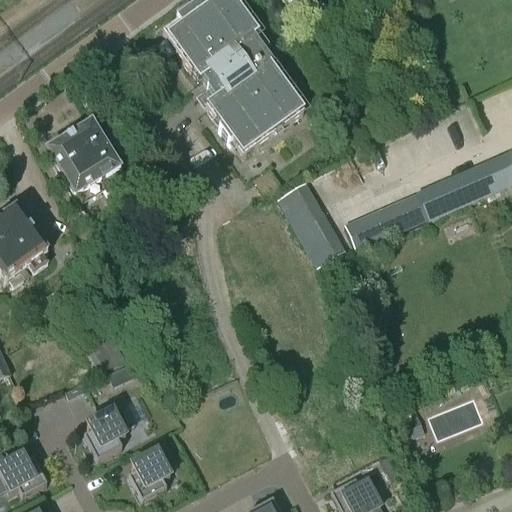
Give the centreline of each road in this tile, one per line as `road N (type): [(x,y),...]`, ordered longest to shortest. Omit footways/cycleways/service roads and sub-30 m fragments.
road 1 (residential): [(284,465),(222,326),(204,230),(212,203),(146,124),(99,46)]
road 2 (residential): [(0,118),(99,46)]
